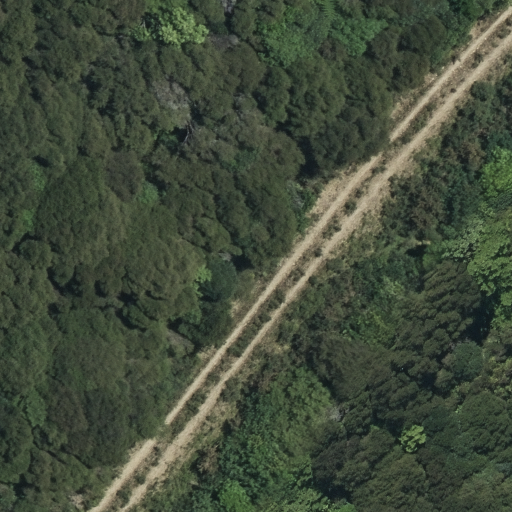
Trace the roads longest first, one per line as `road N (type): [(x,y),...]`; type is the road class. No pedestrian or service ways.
road 1 (track): [(299,267),(511,16)]
road 2 (track): [(299,267),(104,511)]
